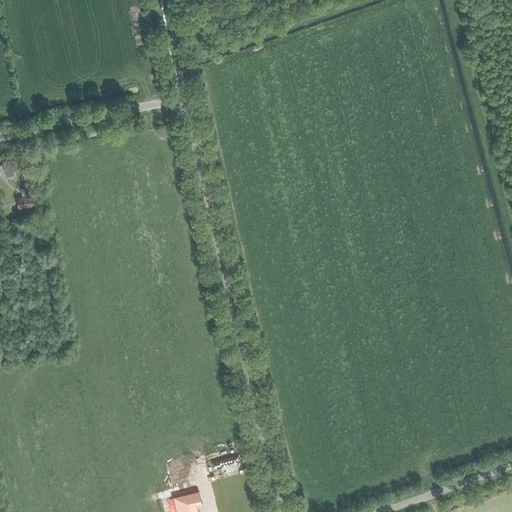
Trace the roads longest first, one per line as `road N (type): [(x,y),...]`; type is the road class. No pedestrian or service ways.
road 1 (unclassified): [(282,511),(186,96)]
road 2 (unclassified): [(0,132),(186,96)]
road 3 (unclassified): [(379,511),(511,465)]
